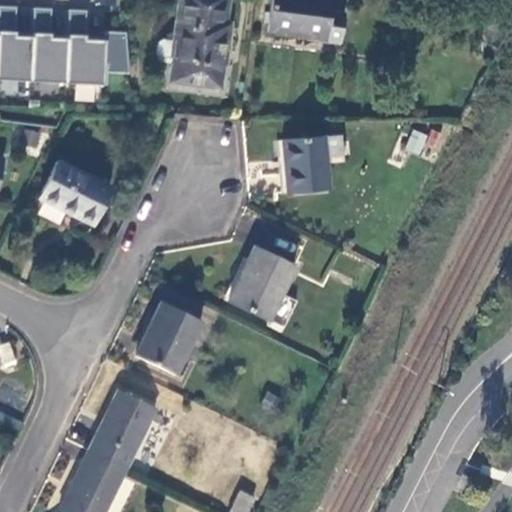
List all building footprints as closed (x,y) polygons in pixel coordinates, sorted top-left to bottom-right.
[(180,0),(176,38),(172,62),(170,80),(218,87),(227,25),(221,25),(224,0),(180,0)] [(271,0),(267,31),(324,39),(328,12),(329,0),(271,0)] [(15,5),(0,4),(0,77),(29,79),(31,35),(13,34),(15,5)] [(49,6),(32,6),(31,35),(29,79),(63,81),(66,36),(48,36),(49,6)] [(67,7),(66,36),(63,81),(106,83),(106,61),(103,61),(103,38),(83,37),(84,8),(67,7)] [(489,18),(511,24),(511,13),(491,8),(489,18)] [(328,12),(324,39),(338,40),(343,13),(328,12)] [(172,62),(176,38),(165,36),(156,41),(155,53),(161,61),(172,62)] [(444,135),(432,129),(429,136),(426,143),(438,149),(444,135)] [(416,130),(407,148),(420,155),(426,143),(429,136),(416,130)] [(323,136),(326,163),(343,160),(340,134),(323,136)] [(328,187),(326,163),(323,136),(282,141),(287,190),(328,187)] [(109,186),(56,160),(39,196),(91,222),(109,186)] [(267,320),(295,264),(254,245),(227,301),(267,320)] [(173,373),(200,321),(160,300),(134,354),(173,373)] [(117,389),(87,450),(125,468),(155,408),(117,389)] [(0,422),(21,433),(26,424),(0,411),(0,422)] [(103,511),(125,468),(87,450),(58,508),(65,511),(103,511)] [(245,511),(252,499),(238,492),(228,511),(245,511)]
